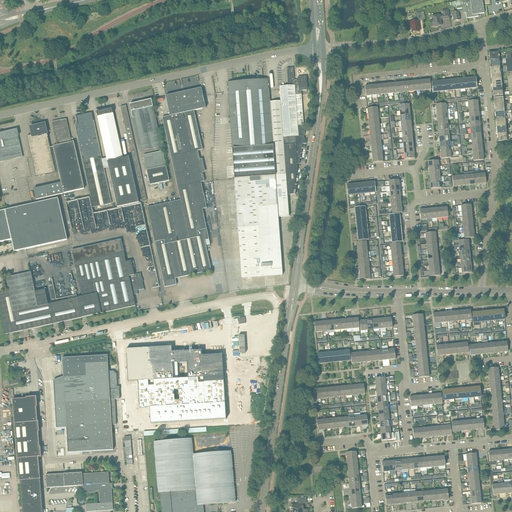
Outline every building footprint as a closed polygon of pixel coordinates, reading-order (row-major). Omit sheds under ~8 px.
[(449,6),(450,13),(452,12),(453,21),(460,20),(459,15),(458,11),(463,10),(463,13),(466,13),(464,0),(449,2),(449,6)] [(465,0),(464,0),(466,13),(466,18),(478,16),(478,14),(484,13),(482,0),(465,0)] [(443,15),(431,16),(431,17),(433,27),(441,25),(440,20),(450,18),(448,10),(442,10),(443,15)] [(417,21),(408,22),(408,23),(408,25),(411,24),(412,32),(413,32),(414,32),(419,31),(419,26),(418,21),(422,20),(420,12),(417,13),(416,13),(417,21)] [(490,60),(499,59),(498,52),(489,53),(490,60)] [(500,66),(499,59),(490,60),(490,67),(500,66)] [(500,66),(490,67),(491,74),(500,73),(500,66)] [(289,215),(288,195),(295,194),(297,184),(295,184),(297,169),(297,164),(298,164),(298,159),(299,159),(299,154),(300,154),(299,149),(301,149),(300,144),(302,144),(301,136),(303,135),(303,130),(304,130),(301,94),(302,94),(301,90),(307,90),(307,91),(306,77),(298,77),(298,79),(298,80),(298,81),(298,86),(294,86),(293,67),(287,68),(288,86),(280,87),(281,101),(270,102),(268,79),(227,82),(233,167),(234,178),(239,236),(240,249),(239,249),(242,278),(282,275),(278,216),(289,215)] [(500,73),(491,74),(492,82),(501,81),(500,73)] [(502,88),(501,81),(492,82),(492,89),(502,88)] [(162,117),(163,122),(180,200),(147,207),(163,282),(164,287),(176,285),(175,279),(211,271),(204,240),(209,239),(202,209),(206,208),(201,182),(204,182),(198,151),(202,150),(193,111),(205,108),(201,88),(165,96),(170,116),(162,117)] [(503,95),(502,88),(492,89),(493,96),(503,95)] [(494,105),(503,104),(503,97),(493,98),(494,105)] [(158,131),(160,130),(159,127),(157,128),(151,100),(129,104),(132,117),(135,117),(142,150),(164,146),(163,142),(160,142),(158,131)] [(504,111),(503,104),(494,105),(495,112),(504,111)] [(147,201),(130,126),(126,110),(125,105),(120,106),(121,111),(125,127),(141,202),(147,201)] [(122,158),(115,124),(112,108),(96,112),(97,117),(117,208),(139,203),(129,157),(122,158)] [(504,111),(495,112),(495,119),(505,119),(504,111)] [(77,124),(75,125),(93,207),(111,203),(92,113),(76,116),(77,124)] [(61,183),(63,193),(84,189),(73,142),(71,142),(66,119),(61,120),(51,122),(53,128),(56,145),(53,146),(61,183)] [(506,126),(505,119),(495,119),(496,127),(506,126)] [(29,135),(25,136),(34,176),(53,172),(42,123),(39,124),(32,125),(33,126),(27,127),(29,135)] [(506,133),(506,126),(496,127),(497,134),(506,133)] [(0,162),(3,161),(3,160),(14,157),(14,159),(23,157),(17,130),(1,133),(0,131),(0,162)] [(507,140),(506,133),(497,134),(498,141),(507,140)] [(169,181),(162,152),(143,156),(150,186),(169,181)] [(63,193),(61,183),(34,189),(36,200),(63,194),(63,193)] [(14,252),(67,240),(58,198),(57,198),(0,210),(0,242),(11,240),(14,251),(14,252)] [(126,262),(125,259),(121,239),(71,251),(82,297),(77,298),(77,295),(66,297),(67,300),(48,304),(44,285),(47,284),(44,269),(6,278),(9,292),(0,294),(0,309),(5,334),(135,306),(132,291),(144,289),(140,273),(134,275),(131,261),(126,262)] [(463,310),(464,320),(471,320),(470,310),(463,310)] [(506,342),(500,342),(501,352),(507,352),(508,352),(507,341),(506,341),(506,342)] [(147,348),(126,349),(128,383),(138,382),(139,409),(149,409),(150,425),(225,421),(223,382),(221,382),(221,377),(223,377),(222,354),(202,355),(201,352),(197,352),(197,351),(172,352),(172,347),(151,348),(151,350),(147,350),(147,348)] [(115,399),(120,399),(119,389),(117,389),(117,387),(117,386),(116,374),(113,371),(108,371),(107,355),(62,358),(63,377),(53,380),(56,428),(66,427),(68,453),(113,450),(111,425),(116,424),(115,399)] [(20,376),(8,379),(9,386),(21,383),(20,376)] [(440,394),(434,394),(435,404),(435,407),(442,406),(441,393),(440,393),(440,394)] [(12,400),(19,481),(20,481),(22,511),(42,511),(38,457),(41,457),(40,447),(39,447),(38,432),(39,432),(38,421),(37,422),(36,407),(37,407),(37,402),(36,397),(31,397),(26,397),(26,398),(12,400)] [(483,419),(476,419),(477,429),(483,429),(484,429),(483,419)] [(451,425),(443,426),(444,436),(451,435),(452,435),(451,430),(451,425)] [(203,511),(204,510),(203,510),(202,505),(219,504),(235,502),(235,498),(234,487),(233,482),(234,482),(233,471),(232,471),(232,466),(231,455),(231,451),(193,454),(192,442),(191,439),(154,442),(154,446),(157,489),(158,489),(158,493),(159,493),(161,511),(203,511)] [(133,464),(131,441),(125,442),(127,465),(133,464)] [(148,482),(145,456),(139,457),(141,483),(148,482)] [(113,510),(111,488),(110,488),(110,484),(109,484),(108,472),(84,474),(84,475),(82,475),(82,473),(45,475),(46,488),(81,486),(81,492),(85,494),(94,493),(97,491),(99,491),(100,503),(86,504),(86,511),(113,510)] [(440,490),(441,500),(448,499),(447,489),(440,490)]
